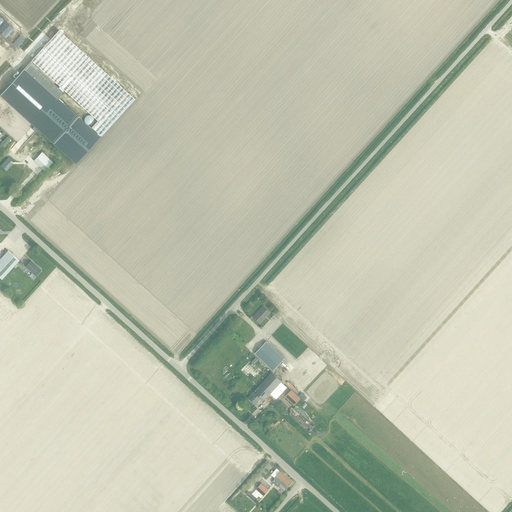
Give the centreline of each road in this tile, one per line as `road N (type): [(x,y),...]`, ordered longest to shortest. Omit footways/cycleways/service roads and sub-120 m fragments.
road 1 (unclassified): [(178,368),(511,0)]
road 2 (tertiary): [(178,368),(0,205)]
road 3 (tertiary): [(302,481),(178,368)]
